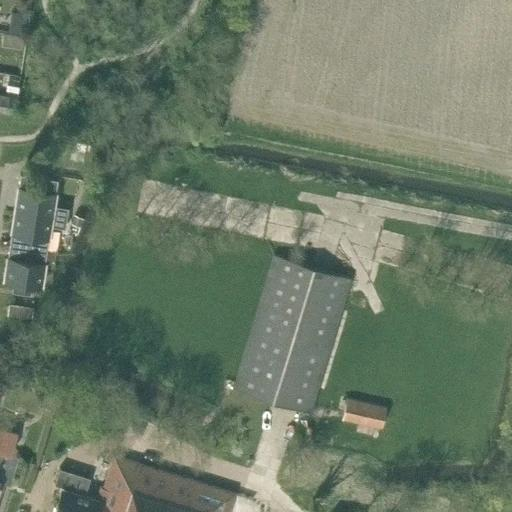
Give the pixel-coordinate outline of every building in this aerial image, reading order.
[(13,9),(12,17),(26,18),(27,11),(13,9)] [(8,76),(6,91),(16,93),(19,79),(8,76)] [(16,96),(0,93),(0,111),(14,114),(16,96)] [(20,174),(14,209),(66,217),(67,207),(53,205),(57,179),(20,174)] [(9,245),(46,250),(50,225),(64,228),(66,217),(14,209),(9,245)] [(79,225),(82,217),(77,215),(74,214),(72,222),(75,223),(79,225)] [(46,250),(9,245),(3,280),(12,282),(11,291),(30,294),(31,285),(40,286),(46,250)] [(274,254),(233,388),(309,412),(350,278),(274,254)] [(7,314),(31,317),(32,307),(8,303),(7,314)] [(386,407),(346,398),(342,418),(381,427),(386,407)] [(0,487),(2,480),(0,478),(0,470),(5,453),(10,454),(17,433),(0,427),(0,487)] [(78,480),(65,476),(61,487),(53,511),(227,511),(233,493),(113,455),(103,487),(100,486),(96,497),(84,493),(85,489),(76,487),(78,480)]
